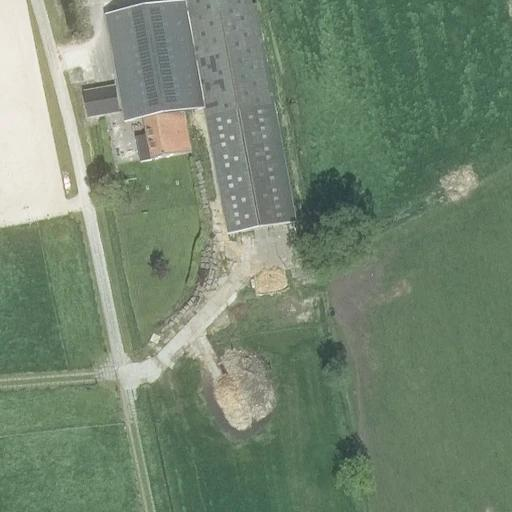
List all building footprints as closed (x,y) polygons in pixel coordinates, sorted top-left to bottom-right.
[(204,110),(227,236),(296,223),(256,5),(253,6),(251,0),(184,0),(184,2),(204,110)] [(204,110),(184,2),(105,16),(125,124),(144,120),(182,114),(204,110)] [(60,45),(69,83),(98,76),(88,38),(60,45)] [(118,113),(114,90),(83,95),(87,119),(118,113)] [(136,139),(140,163),(190,154),(182,114),(144,120),(147,137),(136,139)] [(247,294),(232,357),(297,373),(312,309),(247,294)]
